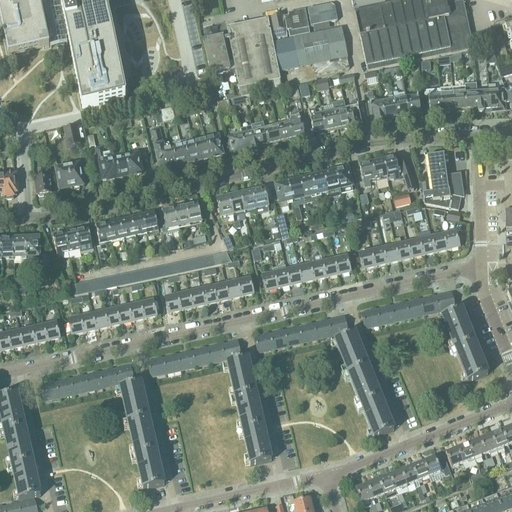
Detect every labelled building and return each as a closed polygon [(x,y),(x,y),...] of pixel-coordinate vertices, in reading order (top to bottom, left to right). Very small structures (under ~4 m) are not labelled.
[(0,0),(0,20),(8,58),(56,48),(60,48),(64,47),(69,46),(82,109),(125,101),(121,82),(105,5),(103,0),(0,0)] [(357,12),(355,12),(359,31),(358,31),(359,31),(360,31),(361,37),(360,37),(366,67),(367,73),(473,50),(474,50),(483,48),(482,44),(473,46),(464,3),(444,7),(442,0),(412,0),(399,3),(392,4),(357,12)] [(310,28),(314,27),(337,22),(334,8),(331,6),(307,11),(310,28)] [(288,17),(284,18),(284,19),(287,32),(289,39),(292,38),(310,35),(308,28),(306,15),(305,14),(305,11),(300,13),(300,12),(288,15),(288,17)] [(271,24),(268,25),(271,42),(286,40),(284,32),(281,19),(281,17),(270,19),(271,24)] [(267,22),(226,30),(228,38),(229,40),(233,61),(235,70),(238,85),(241,99),(281,91),(280,85),(271,42),(268,25),(267,22)] [(310,37),(272,44),(278,74),(312,67),(314,77),(349,70),(347,60),(341,30),(310,37)] [(221,39),(203,43),(210,76),(213,75),(229,72),(227,63),(222,42),(221,39)] [(461,56),(453,58),(454,64),(461,63),(461,56)] [(438,61),(437,61),(438,68),(450,67),(449,58),(446,59),(438,61)] [(429,63),(421,64),(422,71),(430,71),(429,63)] [(511,63),(496,68),(498,72),(500,80),(511,77),(511,76),(511,63)] [(401,68),(387,71),(389,77),(395,76),(395,74),(401,73),(401,68)] [(352,78),(339,81),(340,86),(354,83),(352,78)] [(318,83),(315,84),(317,93),(320,93),(328,91),(328,89),(326,84),(326,82),(326,81),(318,83)] [(495,86),(488,87),(488,88),(488,92),(490,113),(503,112),(503,111),(503,105),(510,102),(507,96),(505,90),(503,90),(496,91),(495,87),(495,86)] [(308,87),(300,89),(302,99),(311,98),(308,87)] [(298,88),(288,90),(291,102),(300,99),(298,88)] [(464,89),(452,90),(454,111),(456,111),(457,113),(463,113),(464,111),(466,111),(464,93),(464,89)] [(452,90),(440,91),(442,113),(444,113),(444,114),(451,113),(451,112),(454,111),(452,90)] [(440,91),(423,92),(424,100),(428,100),(430,114),(435,113),(435,115),(440,114),(441,113),(442,113),(440,91)] [(488,92),(476,93),(478,110),(478,115),(483,114),(483,113),(490,113),(488,92)] [(404,93),(392,95),(392,97),(396,118),(398,118),(399,120),(405,119),(406,117),(408,117),(405,100),(404,93)] [(476,93),(464,93),(466,111),(467,111),(467,112),(472,112),(473,110),(477,110),(478,110),(476,93)] [(372,94),(368,95),(369,106),(372,124),(376,123),(377,125),(382,124),(382,122),(384,122),(381,104),(375,105),(374,99),(373,99),(372,94)] [(388,103),(381,104),(384,122),(394,121),(394,119),(396,118),(392,97),(387,98),(388,103)] [(417,98),(405,100),(408,117),(409,117),(410,118),(414,117),(414,116),(420,115),(417,98)] [(227,102),(216,104),(220,120),(232,117),(230,110),(229,110),(227,102)] [(351,109),(345,111),(349,129),(351,128),(352,130),(356,129),(356,127),(361,126),(357,108),(356,103),(355,103),(355,102),(352,103),(352,104),(351,104),(350,104),(350,107),(351,106),(351,109)] [(344,103),(331,106),(332,110),(333,113),(336,130),(338,129),(339,131),(349,129),(345,111),(344,107),(344,103)] [(153,112),(152,112),(156,126),(163,125),(162,121),(163,119),(161,112),(161,110),(153,112)] [(172,110),(161,112),(163,119),(162,121),(163,125),(175,122),(172,110)] [(320,111),(308,114),(309,118),(313,135),(318,134),(319,135),(324,134),(324,133),(325,133),(321,116),(320,111)] [(333,113),(321,116),(325,133),(327,132),(328,134),(334,132),(335,130),(336,130),(333,113)] [(298,116),(286,118),(287,123),(292,140),(293,140),(293,141),(298,140),(298,138),(304,137),(298,116)] [(131,120),(116,123),(118,130),(132,127),(131,120)] [(287,123),(276,126),(280,142),(282,142),(283,144),(290,142),(290,141),(292,140),(287,123)] [(263,124),(252,127),(257,148),(258,148),(261,147),(262,149),(267,147),(267,146),(268,146),(264,129),(263,124)] [(276,126),(264,129),(268,146),(270,145),(271,146),(278,145),(278,143),(280,142),(276,126)] [(64,139),(62,140),(64,149),(79,146),(76,131),(75,127),(62,130),(64,139)] [(252,127),(240,130),(241,135),(246,155),(253,154),(253,155),(258,154),(258,153),(257,148),(252,127)] [(159,130),(151,132),(155,148),(160,171),(165,170),(165,171),(167,170),(169,172),(171,171),(172,169),(173,169),(169,150),(169,149),(168,149),(167,145),(163,146),(162,145),(161,145),(161,143),(162,143),(159,130)] [(241,135),(228,138),(233,158),(246,155),(241,135)] [(93,137),(87,138),(89,149),(95,147),(93,137)] [(215,137),(204,140),(209,160),(215,159),(217,160),(219,159),(220,157),(222,157),(217,137),(215,137)] [(204,140),(192,143),(197,163),(203,161),(205,163),(207,162),(208,160),(209,160),(204,140)] [(192,141),(180,143),(181,146),(182,150),(183,156),(186,166),(191,164),(193,166),(195,165),(196,163),(197,163),(192,143),(192,141)] [(173,148),(169,149),(169,150),(173,169),(179,167),(181,169),(183,168),(184,166),(186,166),(183,156),(182,150),(181,146),(180,143),(172,144),(173,148)] [(95,150),(94,151),(98,166),(99,174),(99,178),(99,180),(103,181),(107,181),(107,182),(115,180),(111,160),(110,154),(103,155),(102,149),(95,150)] [(0,155),(1,161),(2,162),(6,161),(5,158),(9,158),(8,153),(0,155)] [(129,157),(124,158),(128,178),(140,175),(138,164),(145,162),(143,155),(129,159),(129,157)] [(54,156),(47,157),(48,162),(49,169),(56,167),(54,156)] [(68,156),(64,157),(67,168),(72,193),(79,191),(79,189),(83,188),(79,166),(70,168),(68,156)] [(425,181),(421,184),(422,196),(423,201),(424,206),(458,213),(461,199),(458,199),(459,191),(460,191),(458,179),(446,180),(443,157),(444,157),(444,156),(426,159),(427,159),(432,195),(431,195),(427,195),(425,181)] [(116,159),(111,160),(115,180),(121,179),(124,182),(125,181),(127,178),(128,178),(124,158),(123,158),(123,160),(117,161),(116,159)] [(386,160),(382,161),(386,181),(393,179),(393,181),(399,180),(399,178),(402,177),(405,185),(413,183),(406,162),(399,164),(399,165),(396,166),(394,159),(388,161),(386,160)] [(376,164),(370,165),(375,183),(376,184),(380,183),(380,182),(386,181),(382,161),(377,162),(376,164)] [(364,166),(359,168),(364,188),(370,187),(370,185),(375,183),(370,165),(368,164),(365,165),(364,166)] [(67,168),(55,171),(59,192),(63,192),(64,194),(72,193),(67,168)] [(340,172),(334,174),(339,191),(340,197),(352,193),(351,188),(348,176),(347,170),(346,171),(346,170),(339,171),(340,172)] [(4,173),(2,173),(4,200),(5,200),(6,201),(11,200),(11,199),(12,199),(12,200),(13,200),(13,197),(15,197),(14,174),(9,174),(9,176),(4,176),(4,173)] [(328,174),(322,175),(327,194),(328,200),(336,199),(336,197),(340,197),(339,191),(334,174),(328,175),(328,174)] [(46,175),(34,176),(37,197),(38,197),(39,198),(43,197),(43,196),(45,196),(46,196),(51,196),(49,179),(48,179),(46,179),(46,175)] [(317,178),(311,179),(316,197),(327,194),(322,175),(317,177),(317,178)] [(304,180),(299,181),(303,200),(305,206),(313,204),(313,207),(317,206),(318,206),(316,197),(311,179),(310,180),(304,181),(304,180)] [(293,184),(287,185),(292,203),(293,207),(293,209),(296,208),(298,207),(305,206),(303,200),(299,181),(298,181),(293,183),(293,184)] [(276,188),(275,188),(279,206),(280,206),(281,210),(288,208),(287,204),(292,203),(287,185),(282,187),(282,185),(275,187),(276,188)] [(252,193),(251,193),(253,200),(255,211),(256,213),(256,216),(257,217),(269,214),(268,210),(264,190),(258,192),(257,191),(252,192),(252,193)] [(244,193),(240,194),(244,213),(250,212),(251,214),(251,217),(256,216),(256,213),(255,211),(253,200),(251,193),(245,195),(244,193)] [(234,197),(229,198),(233,216),(244,213),(240,194),(235,196),(234,197)] [(366,196),(359,198),(361,207),(368,205),(366,196)] [(222,200),(216,201),(222,223),(227,222),(227,220),(226,217),(233,216),(229,198),(227,199),(226,197),(222,198),(222,200)] [(407,198),(394,201),(396,209),(409,206),(407,198)] [(189,206),(185,207),(189,226),(190,228),(202,225),(200,220),(197,205),(191,207),(189,206)] [(179,209),(174,211),(178,229),(189,226),(185,207),(180,208),(179,209)] [(296,208),(293,209),(296,223),(301,222),(299,210),(298,207),(296,208)] [(165,227),(161,228),(163,234),(163,236),(172,234),(179,233),(178,231),(178,229),(174,211),(173,211),(172,210),(168,210),(168,212),(162,213),(165,227)] [(399,212),(388,215),(390,220),(401,217),(400,214),(399,212)] [(421,214),(413,216),(415,222),(422,221),(421,214)] [(448,214),(447,221),(448,222),(456,223),(459,224),(461,217),(448,214)] [(146,215),(142,216),(146,236),(147,238),(159,236),(159,235),(163,234),(161,228),(160,224),(156,225),(154,215),(147,216),(146,215)] [(136,219),(131,220),(135,239),(146,236),(142,216),(137,217),(136,219)] [(283,216),(276,218),(279,229),(282,242),(285,241),(289,240),(283,216)] [(347,216),(333,219),(335,226),(348,223),(347,216)] [(120,223),(119,223),(123,242),(135,239),(131,220),(125,221),(124,220),(120,221),(120,223)] [(112,223),(107,224),(112,244),(123,242),(119,223),(113,224),(112,223)] [(101,227),(95,228),(100,247),(96,248),(99,262),(104,261),(102,252),(107,251),(105,246),(112,244),(107,224),(102,225),(101,227)] [(80,230),(75,231),(80,251),(80,255),(86,253),(92,252),(91,247),(94,246),(92,239),(89,240),(88,230),(81,231),(80,230)] [(70,234),(64,235),(68,253),(73,252),(80,251),(75,231),(71,232),(70,234)] [(430,233),(417,235),(419,243),(423,258),(435,255),(431,240),(431,237),(430,233)] [(58,236),(51,238),(51,239),(52,239),(57,260),(63,258),(62,255),(67,254),(68,253),(64,235),(62,234),(59,235),(58,236)] [(456,235),(443,237),(447,252),(459,249),(456,235)] [(443,237),(431,240),(435,255),(447,252),(443,237)] [(169,238),(163,240),(164,244),(165,251),(166,253),(166,254),(173,253),(173,251),(170,240),(170,238),(169,238)] [(205,238),(193,241),(194,246),(206,243),(205,238)] [(228,238),(222,241),(227,253),(233,250),(228,238)] [(26,241),(25,241),(26,268),(36,268),(36,269),(49,269),(49,257),(38,257),(37,240),(31,240),(30,239),(27,239),(26,241)] [(1,241),(0,241),(1,259),(9,259),(9,269),(14,269),(13,259),(12,241),(7,241),(6,240),(2,240),(1,241)] [(14,241),(12,241),(13,259),(21,258),(21,268),(26,268),(25,241),(19,241),(18,240),(15,240),(14,241)] [(400,241),(394,242),(395,248),(398,263),(410,260),(407,246),(402,247),(400,241)] [(412,241),(406,243),(407,246),(410,260),(423,258),(419,243),(413,244),(412,241)] [(395,248),(383,251),(386,266),(398,263),(395,248)] [(258,250),(251,252),(254,263),(261,262),(258,250)] [(366,255),(359,256),(362,271),(374,269),(371,254),(370,251),(368,251),(369,254),(366,255)] [(373,253),(371,254),(374,269),(386,266),(383,251),(373,253)] [(226,254),(218,256),(220,266),(222,266),(228,265),(231,264),(226,254)] [(347,259),(334,262),(338,277),(350,274),(347,259)] [(316,260),(309,262),(310,268),(313,282),(326,280),(322,265),(317,266),(316,260)] [(334,262),(322,265),(326,280),(338,277),(334,262)] [(303,269),(298,270),(301,285),(313,282),(310,268),(303,269)] [(298,270),(286,273),(289,288),(301,285),(298,270)] [(286,273),(274,276),(277,291),(289,288),(286,273)] [(274,276),(262,279),(265,293),(277,291),(274,276)] [(109,279),(102,280),(104,291),(105,291),(111,289),(109,279)] [(26,280),(14,281),(14,286),(15,289),(27,288),(26,280)] [(250,281),(238,284),(241,299),(253,296),(250,281)] [(238,284),(225,287),(229,302),(241,299),(238,284)] [(81,285),(75,286),(78,296),(83,295),(81,285)] [(75,286),(66,288),(70,298),(78,296),(75,286)] [(225,287),(213,290),(216,305),(229,302),(225,287)] [(213,290),(201,292),(204,307),(216,305),(213,290)] [(201,292),(189,295),(192,310),(204,307),(201,292)] [(189,295),(177,298),(180,313),(192,310),(189,295)] [(451,296),(436,299),(439,314),(440,313),(442,319),(455,313),(454,310),(451,296)] [(89,297),(76,300),(77,305),(83,304),(83,306),(90,304),(89,297)] [(428,301),(421,302),(424,317),(431,315),(431,313),(437,312),(437,314),(439,314),(436,299),(434,300),(433,297),(428,298),(428,301)] [(177,298),(165,301),(168,316),(180,313),(177,298)] [(414,304),(406,306),(409,320),(415,319),(417,319),(417,316),(422,315),(423,317),(424,317),(421,302),(419,303),(419,300),(413,301),(414,304)] [(153,303),(140,306),(144,321),(156,318),(155,313),(154,307),(153,303)] [(399,307),(391,309),(395,324),(402,322),(402,319),(408,318),(408,321),(409,320),(406,306),(405,306),(404,303),(399,304),(399,307)] [(140,306),(128,309),(132,324),(144,321),(140,306)] [(385,311),(377,312),(380,327),(387,325),(387,323),(393,321),(394,324),(395,324),(391,309),(390,309),(390,306),(384,308),(385,311)] [(123,310),(116,312),(120,327),(132,324),(128,309),(123,310)] [(370,314),(361,316),(365,330),(372,329),(373,329),(373,326),(379,325),(379,327),(380,327),(377,312),(376,313),(375,310),(369,311),(370,314)] [(442,319),(441,319),(454,352),(474,343),(469,331),(467,325),(461,311),(455,313),(442,319)] [(116,312),(104,314),(107,329),(120,327),(116,312)] [(104,314),(92,317),(95,332),(107,329),(104,314)] [(92,317),(80,320),(83,335),(95,332),(92,317)] [(80,320),(68,322),(71,338),(83,335),(80,320)] [(344,320),(329,323),(332,338),(347,334),(344,320)] [(321,325),(314,326),(318,341),(324,340),(324,337),(330,336),(330,338),(332,338),(329,323),(327,324),(326,321),(321,322),(321,325)] [(307,328),(299,330),(303,344),(310,343),(310,340),(315,339),(316,341),(318,341),(314,326),(312,327),(312,324),(306,325),(307,328)] [(56,326),(44,329),(47,343),(59,340),(56,326)] [(292,332),(284,333),(288,348),(295,346),(295,344),(301,342),(301,345),(303,344),(299,330),(298,330),(297,327),(292,329),(292,332)] [(44,329),(32,331),(35,346),(47,343),(44,329)] [(32,331),(19,334),(23,349),(35,346),(32,331)] [(278,335),(270,337),(273,351),(280,350),(280,347),(286,346),(287,348),(288,348),(284,333),(283,334),(283,331),(277,332),(278,335)] [(19,334),(7,337),(11,351),(23,349),(19,334)] [(263,338),(254,340),(258,355),(266,353),(266,350),(272,349),(272,351),(273,351),(270,337),(269,337),(268,334),(262,335),(263,338)] [(348,337),(334,343),(347,376),(368,368),(354,335),(348,337)] [(7,337),(0,338),(0,353),(11,351),(7,337)] [(474,343),(454,352),(467,385),(488,377),(482,363),(480,357),(474,343)] [(224,347),(222,347),(225,362),(231,361),(232,361),(240,359),(237,344),(224,347)] [(214,349),(207,351),(211,365),(217,364),(217,361),(223,360),(223,362),(225,362),(222,347),(220,348),(219,345),(214,346),(214,349)] [(200,353),(192,354),(196,369),(203,367),(203,365),(208,363),(209,366),(211,365),(207,351),(205,351),(205,348),(199,350),(200,353)] [(185,356),(177,358),(181,372),(188,370),(188,368),(194,367),(194,369),(196,369),(192,354),(191,355),(190,352),(185,353),(185,356)] [(171,359),(163,361),(166,376),(173,374),(173,371),(179,370),(180,372),(181,372),(177,358),(176,358),(176,355),(170,356),(171,359)] [(156,362),(147,364),(151,379),(159,377),(159,375),(165,373),(165,376),(166,376),(163,361),(162,361),(161,358),(155,360),(156,362)] [(232,364),(226,365),(227,365),(234,400),(256,395),(248,360),(240,362),(240,359),(232,361),(232,364)] [(130,368),(115,372),(118,386),(119,386),(120,389),(134,386),(133,383),(131,371),(130,368)] [(368,368),(347,376),(360,408),(380,399),(368,368)] [(107,374),(100,375),(104,390),(110,388),(110,386),(116,384),(117,387),(118,386),(115,372),(113,372),(112,369),(107,371),(107,374)] [(93,377),(85,379),(89,393),(96,392),(96,389),(101,388),(102,390),(104,390),(100,375),(98,376),(98,373),(92,374),(93,377)] [(78,380),(70,382),(74,397),(81,395),(81,392),(87,391),(87,393),(89,393),(85,379),(84,379),(83,376),(78,377),(78,380)] [(64,383),(55,385),(59,400),(66,398),(67,396),(72,394),(73,397),(74,397),(70,382),(69,382),(69,379),(63,381),(64,383)] [(49,387),(40,389),(44,403),(52,402),(52,399),(58,398),(58,400),(59,400),(55,385),(55,386),(54,383),(48,384),(49,387)] [(120,389),(119,389),(121,395),(127,424),(149,419),(141,384),(134,386),(120,389)] [(0,399),(0,417),(4,435),(25,430),(17,395),(0,399)] [(256,395),(234,400),(242,433),(263,428),(256,395)] [(380,399),(360,408),(373,440),(393,433),(394,432),(380,399)] [(149,419),(127,424),(135,457),(156,453),(149,419)] [(511,427),(502,432),(508,447),(511,445),(511,427)] [(263,428),(242,433),(250,468),(250,467),(271,463),(263,428)] [(25,430),(4,435),(11,468),(33,463),(25,430)] [(502,432),(490,436),(497,452),(508,447),(502,432)] [(490,436),(479,441),(485,456),(497,452),(490,436)] [(479,441),(468,445),(474,461),(485,456),(479,441)] [(468,445),(456,450),(463,465),(474,461),(468,445)] [(456,450),(445,454),(451,470),(455,468),(463,465),(456,450)] [(156,453),(135,457),(143,492),(164,487),(156,453)] [(438,460),(437,460),(443,473),(445,479),(451,476),(443,457),(438,460)] [(434,459),(422,464),(428,479),(440,474),(440,473),(434,459)] [(33,463),(11,468),(19,502),(19,503),(33,499),(40,498),(33,463)] [(422,464),(411,468),(417,483),(428,479),(422,464)] [(411,468),(400,472),(406,488),(417,483),(411,468)] [(400,472),(389,477),(395,492),(406,488),(400,472)] [(479,476),(470,479),(472,485),(481,481),(479,476)] [(380,480),(377,482),(383,497),(385,502),(397,497),(395,492),(389,477),(380,480)] [(377,482),(367,486),(373,501),(383,497),(377,482)] [(367,486),(355,490),(361,506),(373,501),(367,486)] [(511,511),(511,494),(496,501),(500,511),(511,511)] [(312,511),(309,501),(294,504),(295,511),(312,511)] [(500,511),(496,501),(467,511),(500,511)] [(34,502),(17,506),(18,511),(36,511),(36,510),(34,502)]
